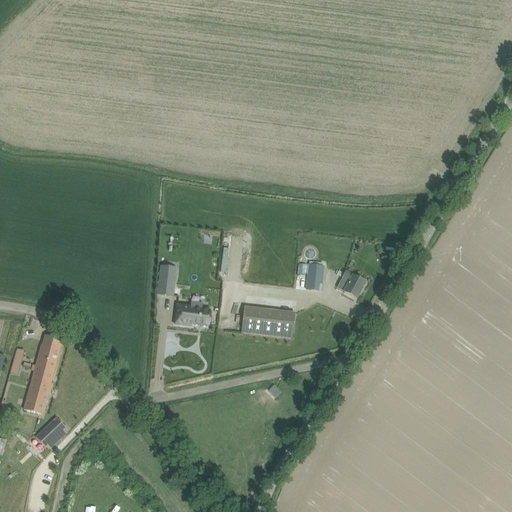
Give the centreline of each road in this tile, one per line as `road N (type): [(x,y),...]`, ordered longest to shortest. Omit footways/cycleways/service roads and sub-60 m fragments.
road 1 (unclassified): [(262,511),(273,478),(511,101)]
road 2 (track): [(229,511),(135,404),(352,355)]
road 3 (unclassified): [(135,404),(74,334),(42,313),(0,307)]
